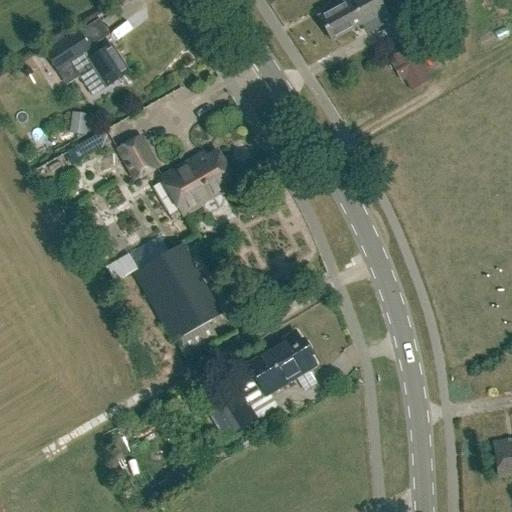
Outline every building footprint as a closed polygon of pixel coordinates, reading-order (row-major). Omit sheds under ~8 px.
[(356,0),(348,0),(317,18),(331,42),(363,23),(368,33),(390,21),(384,11),(379,2),(363,11),(356,0)] [(356,0),(363,11),(379,2),(382,0),(356,0)] [(408,25),(432,14),(425,0),(401,12),(408,25)] [(424,0),(425,0),(432,14),(436,22),(456,12),(450,0),(424,0)] [(69,63),(92,97),(127,73),(109,47),(89,60),(84,53),(91,49),(80,32),(46,55),(56,72),(69,63)] [(420,64),(399,76),(401,81),(405,79),(412,91),(430,81),(420,64)] [(69,128),(56,137),(62,145),(82,130),(70,112),(62,118),(69,128)] [(133,182),(158,168),(140,136),(116,151),(133,182)] [(232,178),(217,152),(199,162),(196,157),(161,178),(184,217),(202,206),(205,212),(212,214),(222,208),(224,201),(221,195),(226,192),(221,184),(232,178)] [(162,234),(97,264),(105,281),(128,270),(160,339),(202,320),(162,234)] [(301,346),(294,332),(266,349),(268,353),(228,377),(238,394),(219,406),(234,435),(258,421),(250,408),(315,368),(307,355),(310,354),(310,351),(307,345),(304,344),(301,346)] [(511,441),(495,444),(500,478),(511,475),(511,441)]
